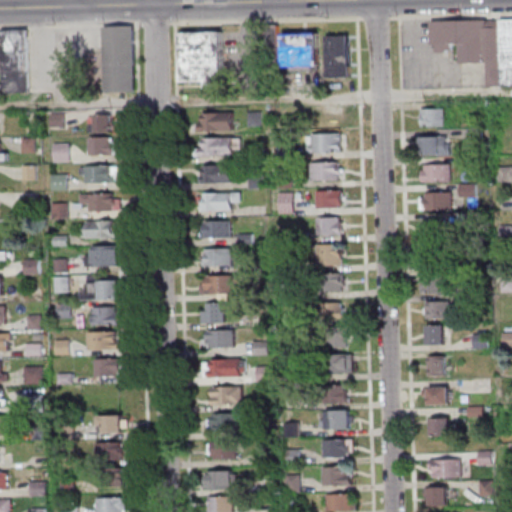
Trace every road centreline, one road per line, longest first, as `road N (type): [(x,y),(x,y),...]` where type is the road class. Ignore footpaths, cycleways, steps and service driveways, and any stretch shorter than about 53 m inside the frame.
road 1 (residential): [(392,511),(375,0)]
road 2 (residential): [(169,511),(152,4)]
road 3 (secondary): [(343,0),(0,8)]
